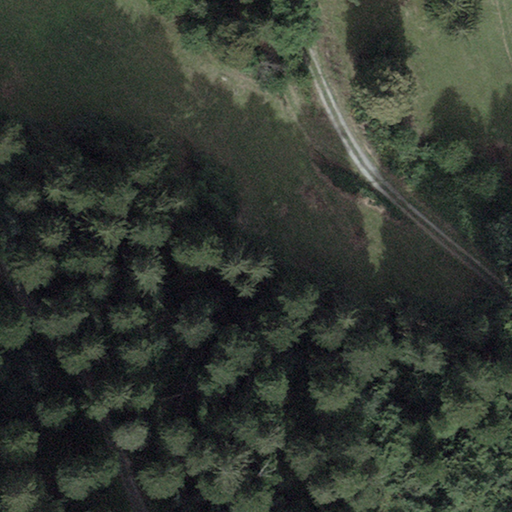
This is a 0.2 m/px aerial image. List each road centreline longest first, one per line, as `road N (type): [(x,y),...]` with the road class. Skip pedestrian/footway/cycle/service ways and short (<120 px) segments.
road 1 (track): [(511,303),(382,186),(347,139),(279,0)]
road 2 (track): [(0,279),(73,365),(147,511)]
